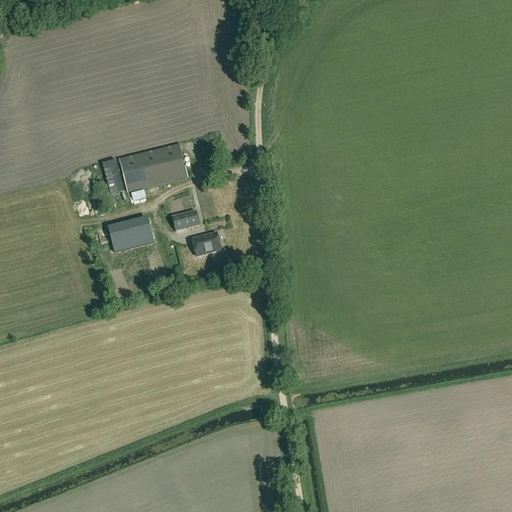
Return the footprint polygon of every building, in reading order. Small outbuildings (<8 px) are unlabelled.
[(120,161),(128,193),(180,180),(180,181),(188,179),(180,146),(120,161)] [(104,166),(111,197),(125,194),(117,162),(104,166)] [(176,233),(200,227),(196,211),(172,217),(176,233)] [(148,221),(111,231),(117,254),(154,244),(148,221)] [(193,241),(197,258),(222,251),(218,234),(193,241)]
